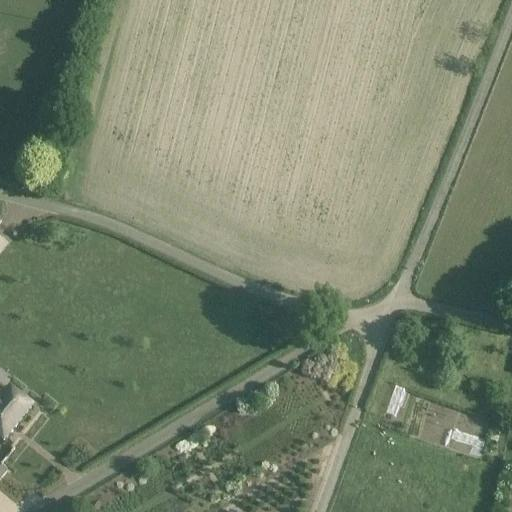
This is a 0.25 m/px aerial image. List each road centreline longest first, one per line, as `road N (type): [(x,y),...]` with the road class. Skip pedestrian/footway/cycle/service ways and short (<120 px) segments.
road 1 (unclassified): [(352,320),(256,290),(98,220),(0,192)]
road 2 (unclassified): [(43,511),(352,320)]
road 3 (unclassified): [(397,298),(511,17)]
road 4 (unclassified): [(319,511),(373,361)]
